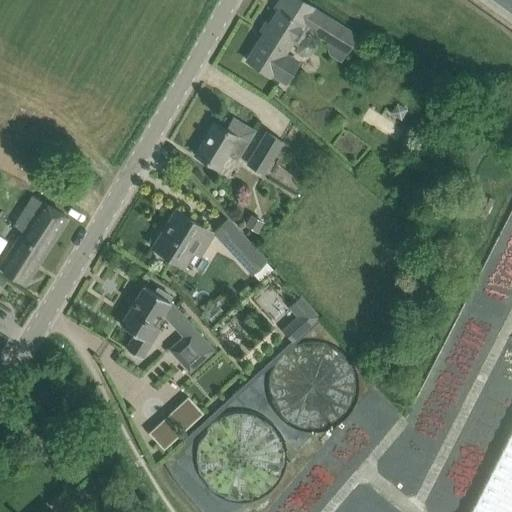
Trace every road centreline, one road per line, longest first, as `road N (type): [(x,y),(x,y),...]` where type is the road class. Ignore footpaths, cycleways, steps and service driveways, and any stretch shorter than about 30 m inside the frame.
road 1 (unclassified): [(0,390),(228,0)]
road 2 (track): [(44,319),(68,334),(136,471),(167,511)]
